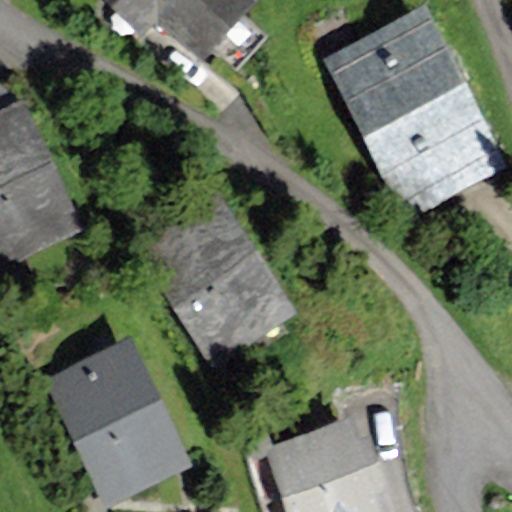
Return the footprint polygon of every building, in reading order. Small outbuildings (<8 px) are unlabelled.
[(248,13),(233,0),(81,0),(123,39),(143,17),(196,67),(248,13)] [(406,17),(314,63),(395,227),(488,182),(406,17)] [(0,106),(0,274),(68,240),(0,106)] [(203,209),(123,257),(196,378),(275,330),(203,209)] [(111,344),(34,379),(93,511),(95,511),(172,478),(111,344)] [(356,511),(331,433),(255,456),(272,511),(356,511)]
